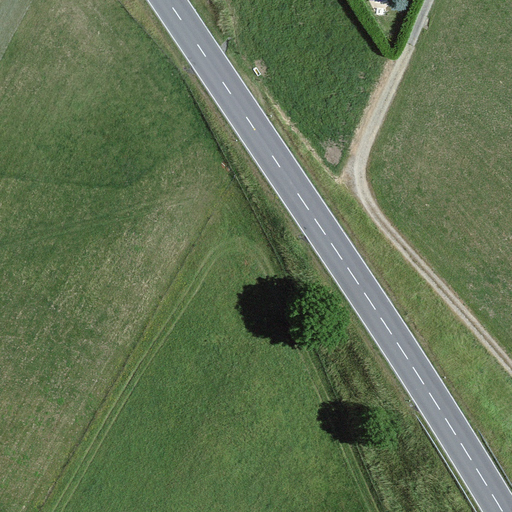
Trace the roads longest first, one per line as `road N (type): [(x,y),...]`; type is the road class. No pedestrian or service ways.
road 1 (secondary): [(496,511),(406,359),(167,0)]
road 2 (track): [(428,0),(366,139),(360,180),(376,215),(511,370)]
